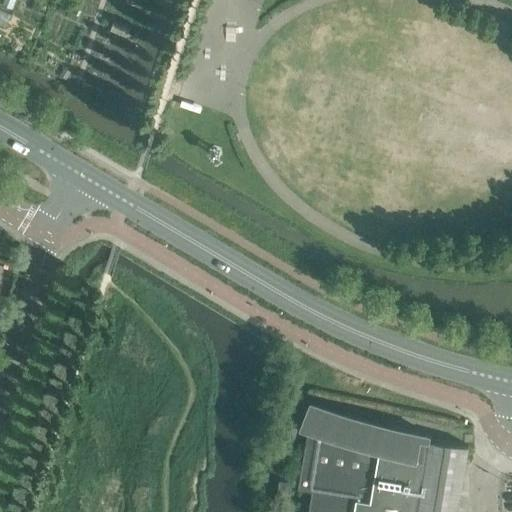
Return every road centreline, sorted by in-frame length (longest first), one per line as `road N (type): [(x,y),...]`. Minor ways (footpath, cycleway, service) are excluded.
road 1 (unclassified): [(511,382),(326,314),(85,178)]
road 2 (unclassified): [(0,396),(50,237)]
